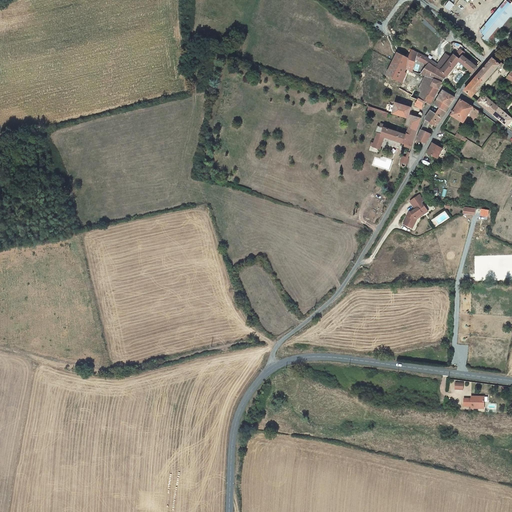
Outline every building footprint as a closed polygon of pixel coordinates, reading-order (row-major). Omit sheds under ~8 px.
[(450,0),(445,7),(450,11),(455,5),(450,0)] [(483,33),(497,44),(511,26),(511,3),(511,5),(506,1),(486,24),(488,26),(483,33)] [(407,68),(413,71),(416,60),(418,52),(408,48),(407,52),(409,53),(407,57),(397,52),(388,76),(403,83),(408,74),(405,72),(407,68)] [(439,62),(418,52),(416,60),(428,65),(421,75),(425,77),(444,83),(461,61),(474,72),(478,66),(463,55),(459,59),(454,55),(451,58),(446,54),(439,62)] [(497,63),(500,60),(496,56),(466,92),(473,97),(499,65),(497,63)] [(440,87),(444,83),(425,77),(422,84),(430,88),(431,84),(440,87)] [(430,92),(436,95),(440,87),(431,84),(430,88),(422,84),(419,91),(429,95),(430,92)] [(438,99),(450,107),(456,97),(444,90),(438,99)] [(431,105),(436,95),(430,92),(429,95),(427,103),(431,105)] [(496,117),(502,110),(499,108),(485,95),(479,102),(496,117)] [(447,112),(450,107),(438,99),(436,104),(441,108),(447,112)] [(424,110),(427,103),(419,100),(417,107),(424,110)] [(465,123),(474,108),(462,100),(453,116),(465,123)] [(409,128),(419,130),(423,117),(423,114),(421,112),(420,113),(418,118),(409,115),(411,108),(394,102),(391,114),(406,119),(404,127),(409,128)] [(417,143),(418,144),(425,147),(432,135),(428,132),(431,124),(436,127),(439,124),(447,112),(441,108),(438,113),(432,110),(427,118),(417,143)] [(509,127),(511,123),(511,117),(502,110),(496,117),(509,127)] [(385,138),(413,147),(419,130),(409,128),(407,135),(384,128),(382,134),(379,133),(374,148),(381,150),(385,138)] [(466,142),(468,139),(458,133),(456,136),(466,142)] [(434,142),(429,153),(440,158),(445,148),(434,142)] [(406,164),(410,164),(410,159),(401,156),(401,159),(403,159),(402,163),(403,163),(403,165),(403,166),(403,167),(404,167),(405,167),(405,166),(406,164)] [(409,214),(404,224),(413,229),(418,219),(417,218),(423,214),(422,212),(427,209),(423,203),(425,201),(420,195),(415,199),(419,205),(417,206),(418,208),(416,209),(412,212),(412,213),(411,215),(409,214)] [(415,199),(410,202),(416,209),(418,208),(417,206),(419,205),(415,199)]
